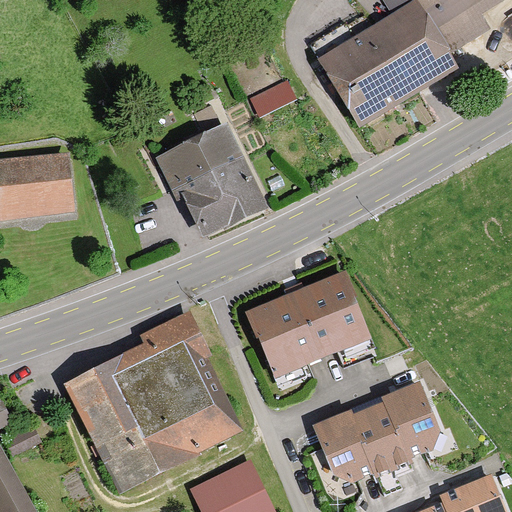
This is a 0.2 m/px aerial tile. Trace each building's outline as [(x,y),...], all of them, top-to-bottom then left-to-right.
[(385,0),(397,19),(317,67),(359,136),(459,76),(447,56),(488,31),(480,17),(509,0),(385,0)] [(227,129),(155,162),(169,195),(181,190),(202,239),(269,213),(227,129)] [(0,226),(78,218),(72,158),(0,164),(0,226)] [(295,297),(247,318),(275,385),(372,345),(343,277),(295,297)] [(98,375),(66,391),(121,499),(172,480),(243,438),(189,319),(140,341),(145,350),(98,375)] [(385,401),(387,406),(412,465),(433,455),(440,437),(420,387),(385,401)] [(387,406),(354,420),(377,480),(378,484),(414,470),(412,465),(387,406)] [(352,415),(314,431),(333,482),(354,489),(367,484),(377,480),(354,420),(352,415)] [(33,429),(3,445),(12,462),(42,445),(33,429)] [(0,511),(33,511),(0,449),(0,511)] [(271,511),(248,464),(191,492),(200,511),(271,511)] [(439,501),(442,507),(444,506),(446,511),(505,511),(491,478),(466,489),(439,501)]
